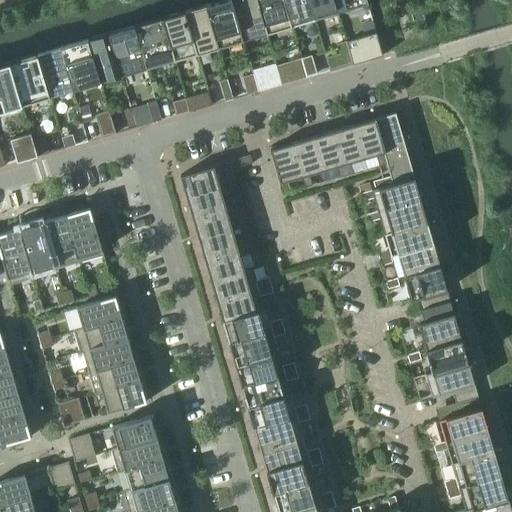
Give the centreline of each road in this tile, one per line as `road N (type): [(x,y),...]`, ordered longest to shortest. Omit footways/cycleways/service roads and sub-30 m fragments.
road 1 (residential): [(247,511),(137,143)]
road 2 (residential): [(440,55),(137,143)]
road 3 (residential): [(137,143),(0,184)]
